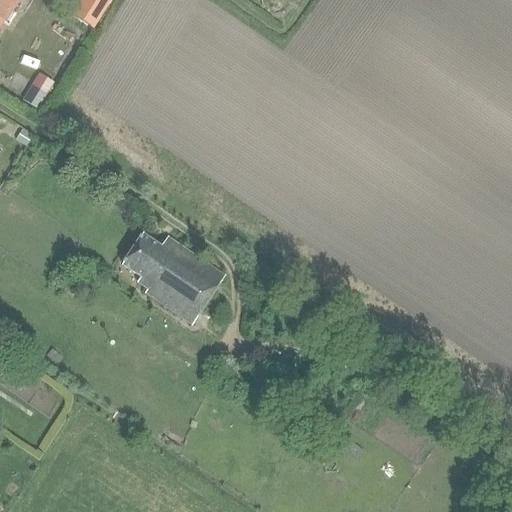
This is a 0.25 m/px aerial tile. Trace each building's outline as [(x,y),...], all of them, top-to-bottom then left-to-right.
[(0,0),(0,28),(4,22),(8,25),(23,0),(0,0)] [(81,0),(70,16),(92,31),(111,0),(81,0)] [(31,87),(22,102),(37,111),(46,96),(31,87)] [(32,138),(22,131),(15,142),(25,149),(32,138)] [(149,293),(146,297),(194,329),(227,280),(169,241),(164,249),(145,236),(124,269),(141,281),(138,286),(149,293)] [(0,356),(0,373),(4,376),(12,365),(0,356)]
